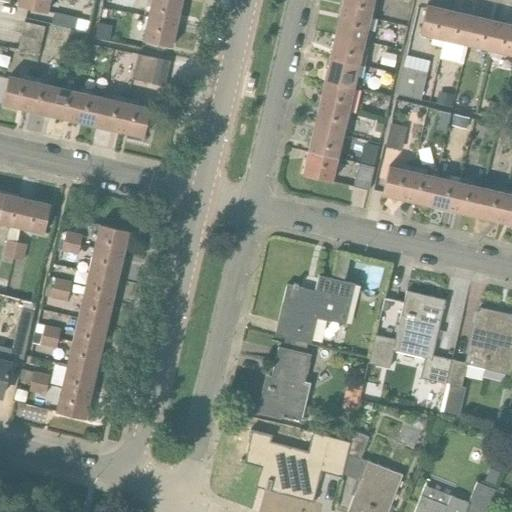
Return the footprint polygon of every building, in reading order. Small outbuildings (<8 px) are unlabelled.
[(19,0),(18,7),(48,14),(51,0),(19,0)] [(150,0),(147,17),(177,24),(182,1),(176,0),(150,0)] [(343,0),(341,12),(370,19),(374,0),(343,0)] [(419,36),(444,41),(451,11),(426,6),(419,36)] [(444,41),(467,47),(474,17),(451,11),(444,41)] [(335,36),(364,42),(370,19),(341,12),(335,36)] [(71,30),(75,31),(78,19),(54,13),(51,26),(71,30)] [(147,17),(142,42),(172,48),(177,24),(147,17)] [(467,47),(491,52),(498,22),(474,17),(467,47)] [(491,52),(511,57),(511,25),(498,22),(491,52)] [(21,37),(42,41),(45,28),(24,23),(21,37)] [(68,42),(86,46),(89,34),(75,31),(71,30),(68,42)] [(330,60),(359,66),(364,42),(335,36),(330,60)] [(18,50),(39,55),(42,41),(21,37),(18,50)] [(169,62),(138,55),(132,80),(164,87),(169,62)] [(324,83),(353,90),(359,66),(330,60),(324,83)] [(399,95),(412,98),(416,78),(404,75),(399,95)] [(3,106),(27,111),(33,82),(9,77),(3,106)] [(27,111),(50,117),(57,88),(33,82),(27,111)] [(319,106),(348,113),(353,90),(324,83),(319,106)] [(50,117),(73,122),(80,93),(57,88),(50,117)] [(73,122),(95,127),(102,98),(80,93),(73,122)] [(95,127),(120,133),(127,104),(102,98),(95,127)] [(496,112),(499,104),(489,101),(487,110),(496,112)] [(127,104),(120,133),(144,139),(151,110),(127,104)] [(313,129),(342,135),(348,113),(319,106),(313,129)] [(402,147),(409,126),(395,121),(388,142),(402,147)] [(308,152),(337,159),(342,135),(313,129),(308,152)] [(337,159),(308,152),(302,176),(331,183),(337,159)] [(382,196),(407,201),(414,172),(389,166),(382,196)] [(353,188),(369,191),(373,172),(357,168),(353,188)] [(407,201),(429,206),(436,177),(414,172),(407,201)] [(429,206),(453,212),(460,182),(436,177),(429,206)] [(453,212),(477,217),(483,188),(460,182),(453,212)] [(477,217),(499,223),(506,193),(483,188),(477,217)] [(511,194),(506,193),(499,223),(511,225),(511,194)] [(0,212),(0,225),(10,228),(20,230),(27,200),(4,195),(0,212)] [(20,230),(44,236),(51,206),(27,200),(20,230)] [(94,249),(123,256),(129,232),(100,225),(94,249)] [(64,243),(81,246),(83,237),(66,233),(64,243)] [(17,243),(7,241),(3,258),(13,259),(17,243)] [(27,246),(17,243),(13,259),(23,262),(27,246)] [(62,252),(78,256),(81,246),(64,243),(62,252)] [(89,273),(118,279),(123,256),(94,249),(89,273)] [(84,296),(113,303),(118,279),(89,273),(84,296)] [(304,317),(345,326),(355,285),(319,277),(315,292),(287,286),(275,335),(299,340),(304,317)] [(53,289),(70,293),(72,283),(56,279),(53,289)] [(51,299),(67,302),(70,293),(53,289),(51,299)] [(452,360),(432,356),(445,301),(406,293),(395,339),(379,335),(372,363),(393,368),(396,353),(424,359),(419,379),(446,386),(446,385),(452,360)] [(78,319),(107,326),(113,303),(84,296),(78,319)] [(9,358),(24,361),(33,313),(21,310),(9,358)] [(479,310),(468,355),(481,358),(479,369),(508,376),(511,359),(511,321),(497,318),(498,314),(479,310)] [(73,343),(102,350),(107,326),(78,319),(73,343)] [(43,335),(59,339),(61,330),(45,326),(43,335)] [(33,344),(57,349),(59,339),(43,335),(36,334),(33,344)] [(67,366),(96,373),(102,350),(73,343),(67,366)] [(263,410),(302,419),(310,384),(305,382),(311,355),(278,348),(263,410)] [(12,362),(0,359),(0,398),(1,398),(5,385),(6,385),(12,362)] [(467,366),(467,364),(466,364),(452,360),(446,385),(462,388),(467,366)] [(62,390),(91,396),(96,373),(67,366),(62,390)] [(32,383),(48,386),(50,377),(34,373),(32,383)] [(29,392),(46,396),(48,386),(32,383),(29,392)] [(91,396),(62,390),(56,414),(85,420),(91,396)] [(304,431),(300,444),(252,432),(244,463),(271,470),(266,490),(313,503),(320,473),(343,479),(349,455),(352,444),(351,443),(304,431)] [(349,455),(362,460),(370,438),(354,432),(351,443),(352,444),(349,455)] [(388,511),(403,477),(367,463),(347,511),(388,511)] [(486,511),(495,490),(494,490),(500,475),(489,470),(482,485),(478,484),(477,483),(469,504),(425,486),(414,511),(486,511)]
